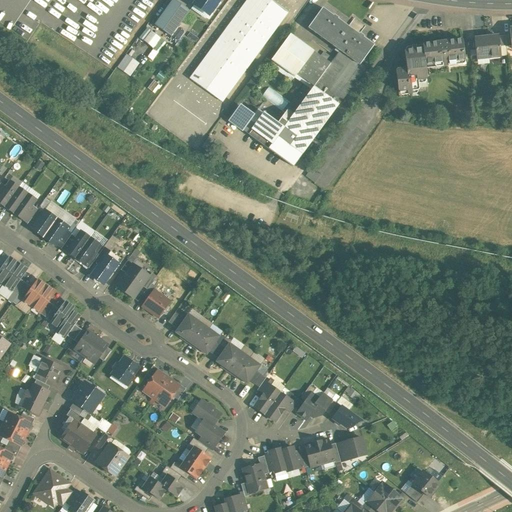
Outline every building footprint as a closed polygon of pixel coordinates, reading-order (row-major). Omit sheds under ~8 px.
[(187,12),(171,0),(170,0),(152,25),(167,37),(163,42),(173,49),(177,44),(168,37),(187,12)] [(219,0),(196,0),(195,3),(210,14),(219,0)] [(270,0),(247,0),(202,62),(235,86),(288,13),(270,0)] [(374,46),(323,9),(308,28),(340,51),(360,66),(374,46)] [(313,52),(290,35),(270,63),(273,65),(271,67),(289,80),(291,78),(293,80),(294,78),(297,75),(313,53),(313,52)] [(498,37),(486,38),(488,58),(500,57),(499,48),(498,37)] [(486,38),(474,39),(476,59),(488,58),(486,38)] [(460,39),(424,43),(422,45),(422,48),(416,49),(416,47),(411,47),(411,49),(406,50),(404,52),(406,68),(397,69),(396,71),(398,91),(400,92),(407,91),(407,95),(412,95),(412,92),(417,92),(419,90),(418,81),(425,81),(427,78),(425,66),(442,64),(442,68),(448,67),(448,63),(465,62),(463,41),(460,39)] [(320,57),(313,53),(297,75),(314,87),(338,105),(364,69),(360,66),(340,51),(330,65),(329,64),(320,57)] [(333,59),(323,52),(320,57),(329,64),(333,59)] [(126,54),(117,67),(130,76),(140,63),(126,54)] [(235,86),(202,62),(190,79),(223,103),(235,86)] [(297,75),(294,78),(311,90),(314,87),(297,75)] [(264,96),(272,100),(277,91),(268,87),(264,96)] [(283,129),(277,137),(302,155),(338,105),(314,87),(311,90),(283,129)] [(253,117),(240,108),(237,112),(250,121),(253,117)] [(364,116),(355,109),(305,177),(314,183),(364,116)] [(250,121),(243,130),(249,134),(263,114),(258,111),(253,117),(250,121)] [(250,121),(237,112),(230,121),(243,130),(250,121)] [(263,114),(249,134),(269,149),(277,137),(283,129),(263,114)] [(210,136),(202,148),(208,152),(217,141),(210,136)] [(302,155),(277,137),(269,149),(293,166),(302,155)] [(5,187),(0,194),(0,204),(5,207),(18,188),(9,181),(5,187)] [(18,188),(5,207),(13,214),(27,194),(18,188)] [(27,194),(13,214),(23,220),(32,206),(36,201),(27,194)] [(45,199),(37,210),(43,214),(44,211),(45,211),(50,203),(45,199)] [(62,211),(50,203),(45,211),(56,220),(62,211)] [(23,220),(22,221),(27,224),(37,210),(32,206),(23,220)] [(37,210),(27,224),(32,228),(43,214),(37,210)] [(32,228),(31,229),(43,238),(56,220),(45,211),(44,211),(43,214),(32,228)] [(68,228),(56,220),(43,238),(55,246),(66,231),(68,228)] [(66,231),(56,245),(61,249),(71,235),(71,234),(66,231)] [(76,239),(66,252),(67,253),(75,258),(90,238),(81,232),(76,239)] [(61,249),(67,253),(66,252),(76,239),(71,235),(61,249)] [(90,238),(75,258),(83,264),(84,265),(94,251),(99,244),(90,238)] [(99,244),(94,251),(98,255),(103,248),(99,244)] [(111,252),(104,248),(103,248),(98,255),(93,262),(99,266),(106,256),(107,257),(111,252)] [(94,251),(84,265),(83,264),(83,265),(89,269),(93,262),(98,255),(94,251)] [(107,257),(106,256),(99,266),(91,276),(103,284),(117,264),(107,257)] [(2,267),(0,270),(0,282),(3,285),(18,264),(9,257),(2,267)] [(127,260),(120,270),(126,274),(133,265),(127,260)] [(18,264),(3,285),(12,291),(20,280),(27,270),(18,264)] [(149,276),(133,265),(126,274),(117,287),(133,299),(149,276)] [(20,280),(12,291),(18,295),(26,284),(20,280)] [(23,300),(22,301),(31,307),(46,286),(38,280),(23,300)] [(154,280),(143,295),(148,298),(153,291),(158,284),(154,280)] [(26,284),(18,295),(23,300),(32,288),(26,284)] [(46,286),(31,307),(40,314),(40,313),(40,314),(48,302),(55,292),(46,286)] [(148,298),(142,306),(149,311),(150,311),(159,317),(164,311),(166,311),(168,308),(168,306),(167,306),(169,302),(153,291),(148,298)] [(48,302),(40,314),(40,313),(40,314),(46,318),(54,306),(48,302)] [(51,321),(50,323),(58,329),(59,329),(71,311),(72,311),(74,308),(65,302),(59,310),(51,321)] [(54,306),(46,318),(51,321),(59,310),(54,306)] [(71,311),(59,329),(58,329),(56,332),(65,338),(74,325),(80,317),(72,311),(71,311)] [(175,313),(168,323),(177,329),(184,320),(175,313)] [(177,329),(175,333),(183,339),(183,340),(185,341),(199,322),(188,315),(184,320),(177,329)] [(199,322),(185,341),(187,343),(188,342),(195,347),(196,347),(209,329),(199,322)] [(74,325),(67,336),(74,341),(81,330),(74,325)] [(209,329),(196,347),(195,347),(194,348),(197,350),(198,349),(206,355),(215,342),(219,337),(209,329)] [(81,330),(74,341),(79,344),(86,333),(81,330)] [(79,344),(75,350),(85,357),(97,339),(87,332),(86,333),(79,344)] [(0,356),(9,345),(0,338),(0,356)] [(107,346),(97,339),(85,357),(94,364),(106,347),(107,346)] [(220,346),(215,342),(208,352),(213,355),(220,346)] [(239,351),(229,344),(225,349),(218,359),(216,362),(224,368),(223,369),(225,371),(239,351)] [(220,346),(213,355),(218,359),(225,349),(220,346)] [(106,347),(98,358),(103,361),(111,351),(106,347)] [(239,351),(225,371),(228,372),(228,371),(236,376),(236,377),(249,358),(239,351)] [(138,367),(124,358),(120,364),(116,364),(113,369),(114,372),(112,375),(127,386),(132,378),(132,377),(138,368),(138,367)] [(249,358),(236,377),(236,376),(235,378),(238,379),(239,378),(247,384),(256,371),(260,366),(249,358)] [(44,361),(42,360),(38,368),(40,369),(38,374),(47,379),(54,382),(61,368),(45,360),(44,361)] [(147,373),(138,366),(138,367),(138,368),(132,377),(132,378),(140,384),(144,377),(147,373)] [(147,373),(144,377),(150,382),(157,372),(158,372),(159,370),(153,366),(147,373)] [(256,371),(249,381),(259,388),(266,378),(256,371)] [(150,382),(147,386),(145,386),(143,389),(143,393),(147,395),(149,395),(154,399),(168,379),(158,372),(157,372),(150,382)] [(47,379),(38,374),(36,373),(33,379),(36,380),(45,384),(47,379)] [(259,388),(257,390),(263,394),(264,394),(270,386),(270,387),(272,383),(266,378),(259,388)] [(178,386),(168,379),(154,399),(159,402),(160,405),(163,407),(167,406),(169,403),(168,401),(172,396),(178,387),(178,386)] [(45,384),(36,380),(33,385),(47,392),(49,387),(45,384)] [(103,396),(85,383),(72,401),(84,409),(90,414),(103,396)] [(33,385),(30,393),(27,392),(24,399),(26,400),(23,407),(38,414),(49,393),(47,392),(33,385)] [(178,387),(172,396),(177,400),(184,391),(185,389),(179,385),(178,386),(178,387)] [(263,394),(254,407),(264,414),(280,393),(270,387),(270,386),(264,394),(263,394)] [(310,386),(301,398),(306,402),(311,394),(315,389),(310,386)] [(177,400),(177,401),(182,405),(189,395),(184,391),(177,400)] [(280,393),(264,414),(275,422),(284,409),(290,400),(289,400),(280,393)] [(306,402),(297,413),(306,420),(309,415),(309,414),(319,400),(311,394),(306,402)] [(331,401),(322,395),(319,400),(309,414),(309,415),(313,417),(320,415),(324,411),(331,401)] [(298,402),(291,397),(289,400),(290,400),(284,409),(290,413),(298,402)] [(344,398),(340,403),(349,409),(353,405),(344,398)] [(206,405),(201,401),(193,413),(204,421),(204,420),(212,426),(213,426),(220,415),(214,410),(213,407),(210,404),(206,405)] [(336,404),(331,401),(324,411),(329,414),(336,404)] [(84,409),(74,402),(69,409),(70,409),(79,416),(84,409)] [(329,414),(328,415),(333,418),(341,407),(336,403),(336,404),(329,414)] [(361,421),(341,407),(333,418),(332,419),(340,425),(340,424),(346,428),(361,421)] [(79,416),(70,409),(66,416),(74,421),(80,424),(84,419),(79,416)] [(20,419),(15,416),(14,415),(11,413),(7,414),(5,417),(6,419),(4,424),(25,435),(30,425),(31,424),(20,419)] [(34,419),(22,414),(20,419),(31,424),(30,425),(31,425),(34,419)] [(97,425),(106,431),(111,423),(102,418),(97,425)] [(212,426),(204,420),(204,421),(196,432),(202,436),(202,435),(215,445),(223,433),(213,426),(212,426)] [(74,421),(67,431),(66,430),(60,438),(82,453),(86,447),(87,448),(96,436),(80,424),(74,421)] [(25,435),(4,424),(1,430),(0,430),(0,437),(2,439),(4,438),(8,440),(20,446),(20,445),(25,435)] [(104,435),(95,447),(104,453),(110,444),(111,445),(113,441),(104,435)] [(215,445),(202,435),(202,436),(198,442),(208,449),(211,451),(215,445)] [(198,442),(193,438),(186,449),(190,452),(194,447),(204,454),(208,449),(198,442)] [(361,438),(343,442),(344,443),(347,457),(348,460),(366,455),(361,438)] [(327,439),(322,441),(316,442),(322,464),(333,461),(334,460),(329,445),(327,439)] [(20,446),(8,440),(6,446),(18,452),(21,446),(20,445),(20,446)] [(316,442),(310,444),(304,446),(305,449),(310,466),(310,467),(322,464),(316,442)] [(344,443),(335,445),(339,459),(347,457),(344,443)] [(111,445),(110,444),(104,453),(96,464),(114,476),(124,462),(120,458),(123,454),(111,445)] [(335,444),(329,445),(334,460),(333,461),(334,463),(340,462),(339,459),(335,445),(335,444)] [(18,452),(6,446),(3,451),(11,455),(11,456),(15,458),(18,452)] [(190,452),(187,457),(204,469),(211,459),(204,454),(194,447),(190,452)] [(281,450),(281,451),(286,470),(286,472),(298,469),(294,452),(292,447),(281,450)] [(3,451),(0,449),(0,462),(6,466),(11,456),(11,455),(3,451)] [(281,449),(269,452),(269,454),(274,471),(275,473),(286,470),(281,451),(281,450),(281,449)] [(305,449),(299,450),(304,468),(310,466),(305,449)] [(299,450),(294,452),(298,469),(298,470),(304,468),(299,450)] [(269,454),(263,456),(264,456),(268,473),(274,471),(269,454)] [(264,456),(257,458),(259,465),(260,465),(263,475),(269,474),(268,473),(264,456)] [(183,462),(179,467),(190,475),(196,479),(204,469),(187,457),(183,462)] [(175,464),(174,463),(170,469),(181,477),(186,480),(190,475),(179,467),(183,462),(179,459),(175,464)] [(259,465),(243,470),(246,483),(249,494),(250,493),(264,489),(261,480),(264,479),(263,475),(260,465),(259,465)] [(170,469),(166,466),(159,477),(163,480),(167,475),(177,482),(181,477),(170,469)] [(43,480),(34,494),(48,503),(50,499),(56,503),(66,488),(67,488),(69,484),(51,471),(46,479),(47,480),(46,482),(43,480)] [(423,471),(413,484),(424,494),(429,497),(439,485),(433,480),(434,478),(431,475),(430,475),(429,477),(423,471)] [(177,482),(167,475),(163,480),(160,485),(166,489),(166,490),(176,497),(184,487),(177,482)] [(146,483),(142,488),(152,495),(159,500),(166,490),(166,489),(160,485),(149,477),(149,478),(146,483)] [(141,480),(134,490),(149,501),(152,495),(142,488),(146,483),(141,480)] [(402,499),(382,482),(374,492),(394,508),(402,499)] [(246,483),(241,485),(243,493),(244,497),(251,495),(250,493),(249,494),(246,483)] [(413,484),(405,493),(417,503),(424,494),(413,484)] [(66,488),(56,503),(62,507),(65,503),(73,492),(67,488),(66,488)] [(73,492),(65,503),(71,507),(80,494),(74,490),(73,492)] [(80,494),(71,507),(69,511),(70,511),(85,511),(93,501),(81,492),(80,494)] [(391,511),(394,508),(374,492),(366,502),(376,510),(378,511),(391,511)] [(243,493),(236,495),(237,497),(241,511),(248,510),(244,497),(243,493)] [(237,497),(225,500),(226,504),(228,511),(241,511),(237,497)] [(362,507),(351,498),(348,503),(351,505),(359,511),(360,511),(364,508),(362,507)] [(373,511),(376,510),(366,502),(362,507),(364,508),(369,511),(373,511)]
